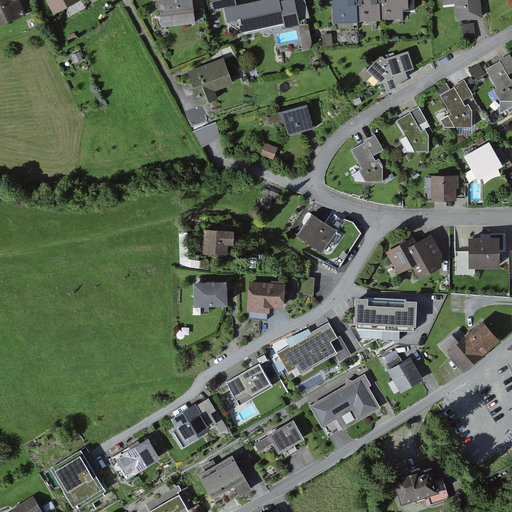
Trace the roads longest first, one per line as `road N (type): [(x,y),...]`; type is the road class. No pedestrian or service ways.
road 1 (residential): [(511,35),(351,128),(323,157),(315,182),(325,200),(382,221)]
road 2 (residential): [(244,511),(447,393),(511,341)]
road 3 (residential): [(348,285),(325,310),(103,449)]
road 4 (residential): [(382,221),(511,220)]
road 5 (residential): [(181,107),(126,0)]
